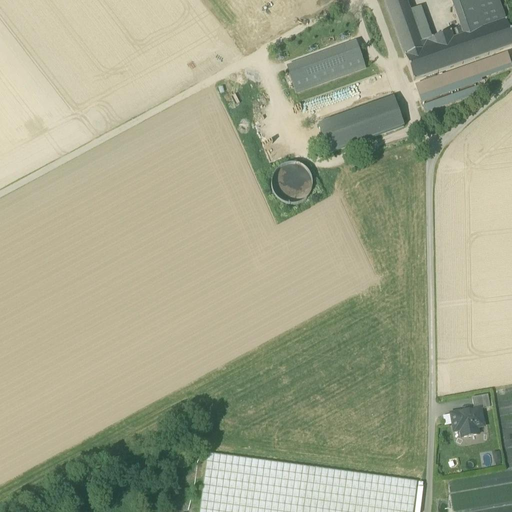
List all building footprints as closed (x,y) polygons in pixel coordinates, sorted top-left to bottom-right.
[(383,0),(404,57),(424,51),(421,44),(410,13),(405,0),(383,0)] [(450,0),(463,37),(505,22),(497,0),(450,0)] [(410,13),(421,44),(431,40),(420,9),(410,13)] [(463,37),(453,41),(424,51),(404,57),(413,83),(511,47),(511,39),(506,22),(505,22),(463,37)] [(450,34),(431,40),(421,44),(424,51),(453,41),(450,34)] [(236,53),(232,45),(235,43),(231,36),(214,45),(222,60),(236,53)] [(295,94),(365,69),(355,43),(286,68),(295,94)] [(284,56),(285,60),(300,56),(299,51),(284,56)] [(415,87),(421,105),(482,84),(481,80),(511,70),(506,55),(415,87)] [(288,66),(303,60),(302,56),(287,61),(288,66)] [(480,86),(422,107),(425,113),(482,93),(480,86)] [(308,119),(331,108),(324,94),(302,104),(308,119)] [(393,99),(318,126),(328,155),(404,128),(393,99)] [(284,205),(292,207),(300,205),(306,200),(311,194),(312,186),(310,178),(306,171),(299,167),(291,166),(283,167),(277,172),(272,179),(271,187),(273,194),(277,201),(284,205)] [(471,400),(474,411),(480,410),(480,411),(489,409),(487,397),(471,400)] [(460,433),(461,440),(478,437),(477,430),(483,428),(480,411),(480,410),(474,411),(450,416),(452,426),(453,434),(460,433)] [(452,426),(450,416),(442,418),(444,428),(452,426)] [(502,466),(499,453),(492,454),(494,468),(502,466)] [(207,455),(199,511),(413,511),(417,483),(207,455)]
